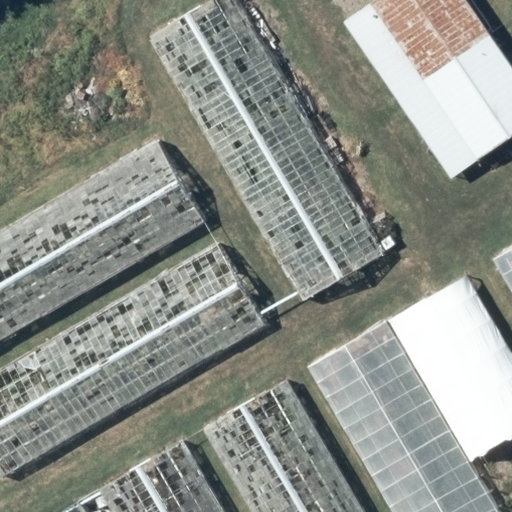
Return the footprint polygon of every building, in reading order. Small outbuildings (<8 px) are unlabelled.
[(366,210),(242,0),(211,0),(150,36),(305,301),(394,249),(370,208),(366,210)] [(511,136),(511,60),(470,0),(377,0),(345,22),(452,177),(511,136)] [(0,344),(210,221),(160,137),(0,231),(0,344)] [(267,325),(218,242),(0,369),(0,478),(1,481),(267,325)] [(511,247),(493,258),(511,290),(511,247)] [(197,431),(244,511),(372,511),(291,375),(197,431)] [(244,511),(197,431),(184,439),(227,511),(244,511)] [(97,491),(109,511),(227,511),(184,439),(97,491)] [(109,511),(97,491),(60,511),(109,511)]
